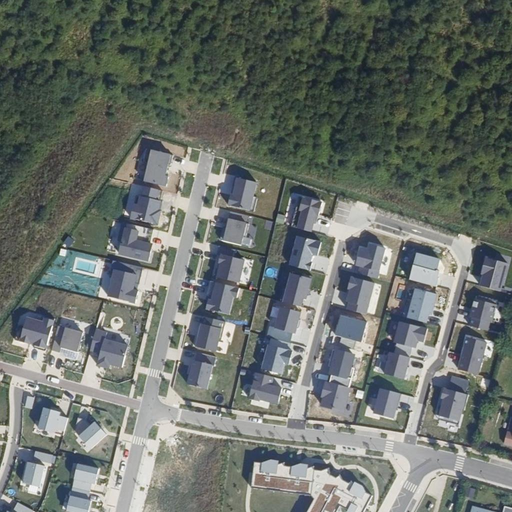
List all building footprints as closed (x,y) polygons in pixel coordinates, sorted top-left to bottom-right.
[(171,165),(173,155),(148,149),(146,160),(150,161),(145,181),(167,186),(169,177),(166,176),(168,164),(171,165)] [(254,196),(257,183),(235,178),(229,205),(255,212),(258,197),(254,196)] [(163,192),(142,187),(138,204),(133,203),(130,218),(156,224),(163,192)] [(322,202),(304,197),(295,229),(313,234),(322,202)] [(250,222),(228,218),(223,240),(245,245),(250,222)] [(138,231),(124,228),(117,255),(148,262),(152,244),(136,240),(138,231)] [(321,242),(296,235),(287,264),(308,271),(313,254),(317,255),(321,242)] [(386,248),(369,243),(368,249),(360,246),(354,266),(362,268),(360,274),(378,279),(386,248)] [(440,259),(416,253),(409,280),(433,286),(440,259)] [(241,259),(218,255),(214,278),(237,282),(241,259)] [(501,288),(508,264),(485,257),(477,281),(501,288)] [(147,267),(116,262),(110,295),(141,300),(147,267)] [(310,279),(290,273),(282,301),(302,307),(310,279)] [(375,283),(351,277),(347,289),(351,290),(346,309),(366,315),(375,283)] [(237,288),(215,282),(207,309),(229,315),(237,288)] [(438,294),(416,288),(408,319),(427,324),(429,315),(432,316),(438,294)] [(496,305),(476,299),(468,325),(488,331),(496,305)] [(301,312),(281,306),(275,327),(295,333),(301,312)] [(367,321),(341,314),(335,335),(361,342),(367,321)] [(43,321),(25,316),(18,341),(46,349),(54,321),(44,318),(43,321)] [(217,352),(225,321),(204,316),(197,347),(217,352)] [(427,328),(398,321),(393,342),(416,348),(418,341),(423,342),(427,328)] [(85,333),(60,327),(55,349),(80,354),(85,333)] [(110,332),(98,330),(94,353),(102,355),(100,369),(127,374),(132,346),(109,342),(110,332)] [(479,372),(486,342),(466,338),(459,367),(479,372)] [(293,351),(267,344),(262,369),(283,374),(285,364),(289,366),(293,351)] [(355,354),(335,349),(329,373),(349,378),(355,354)] [(411,358),(390,353),(385,374),(406,379),(411,358)] [(217,359),(195,354),(188,385),(210,390),(217,359)] [(274,378),(257,373),(250,399),(259,402),(260,399),(278,404),(282,389),(271,386),(274,378)] [(345,412),(351,388),(327,382),(321,406),(345,412)] [(401,395),(381,389),(373,414),(393,420),(401,395)] [(466,395),(442,389),(439,398),(443,399),(439,416),(459,421),(466,395)] [(68,412),(46,408),(41,430),(64,434),(68,412)] [(99,424),(83,437),(93,450),(109,437),(99,424)] [(53,464),(34,460),(28,485),(47,490),(53,464)] [(102,468),(80,465),(78,484),(99,487),(102,468)] [(326,470),(251,466),(251,490),(311,496),(302,511),(334,511),(338,504),(350,511),(358,511),(370,493),(349,481),(326,470)] [(94,511),(97,502),(77,497),(72,511),(94,511)] [(35,511),(19,503),(14,511),(35,511)]
